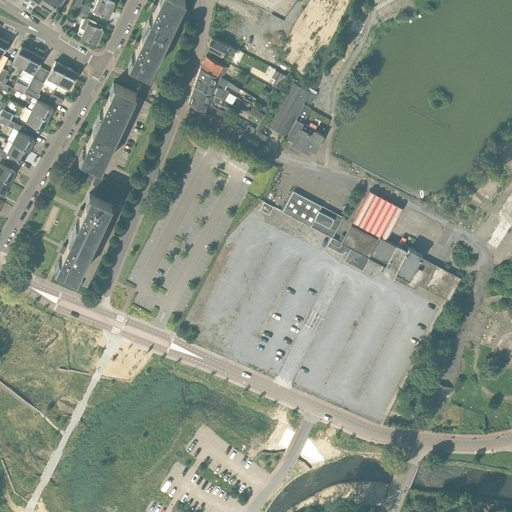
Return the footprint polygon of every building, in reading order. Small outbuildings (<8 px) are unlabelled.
[(53,6),(58,10),(64,0),(41,0),(39,4),(50,10),(50,11),(53,6)] [(108,0),(97,0),(93,10),(108,17),(115,3),(108,0)] [(154,10),(153,10),(154,11),(147,26),(167,36),(184,0),(159,0),(157,5),(156,5),(156,6),(154,10)] [(91,8),(79,3),(76,9),(88,15),(91,8)] [(81,36),(96,43),(102,29),(97,26),(98,24),(85,18),(80,27),(85,29),(81,36)] [(149,73),(152,68),(167,36),(147,26),(139,42),(138,42),(136,47),(137,47),(129,64),(149,73)] [(211,36),(206,47),(231,60),(235,49),(227,44),(211,36)] [(0,57),(9,42),(0,37),(0,57)] [(32,51),(21,46),(12,62),(23,68),(32,51)] [(32,51),(23,68),(34,74),(43,57),(32,51)] [(200,66),(200,67),(202,68),(216,75),(218,77),(220,78),(221,77),(226,66),(206,55),(200,66)] [(46,78),(58,83),(66,66),(55,61),(46,78)] [(66,66),(58,83),(69,89),(77,72),(66,66)] [(224,90),(227,86),(238,92),(241,89),(239,88),(235,86),(221,77),(220,78),(218,77),(216,75),(202,68),(200,67),(197,75),(220,85),(219,87),(224,90)] [(211,91),(225,99),(229,92),(224,90),(219,87),(220,85),(197,75),(194,84),(211,91)] [(283,87),(287,90),(267,125),(287,136),(304,104),(305,101),(311,104),(316,95),(317,92),(294,79),(295,79),(289,76),(283,87)] [(33,77),(27,88),(32,91),(38,79),(33,77)] [(44,83),(38,79),(32,91),(38,94),(44,83)] [(13,87),(2,82),(0,84),(0,88),(10,94),(13,88),(13,87)] [(13,87),(13,88),(24,93),(27,88),(15,82),(13,87)] [(118,130),(134,96),(135,93),(115,83),(107,99),(106,99),(104,104),(105,105),(98,120),(118,130)] [(191,94),(221,109),(232,115),(232,114),(237,117),(239,113),(225,106),(228,102),(225,100),(225,99),(211,91),(194,84),(191,94)] [(260,96),(265,100),(269,94),(264,91),(260,96)] [(60,105),(63,99),(52,93),(49,100),(60,105)] [(188,102),(217,116),(221,109),(191,94),(188,102)] [(37,99),(31,110),(48,119),(53,108),(37,99)] [(311,108),(304,104),(287,136),(286,139),(292,142),(289,148),(298,152),(300,149),(309,154),(312,148),(315,150),(323,135),(315,131),(316,129),(304,123),(311,108)] [(264,115),(253,108),(250,113),(261,120),(264,115)] [(2,110),(0,113),(0,114),(10,120),(13,115),(2,110)] [(48,119),(31,110),(25,122),(42,130),(48,119)] [(0,114),(0,122),(7,126),(10,120),(0,114)] [(100,167),(118,130),(98,120),(90,136),(89,136),(87,141),(88,141),(80,158),(81,158),(72,175),(87,182),(88,179),(92,181),(98,166),(100,167)] [(248,124),(245,129),(252,133),(255,128),(248,124)] [(267,136),(258,131),(257,130),(255,135),(265,140),(267,136)] [(12,142),(29,150),(34,139),(18,131),(12,142)] [(6,153),(23,161),(29,150),(12,142),(6,153)] [(0,176),(10,181),(15,171),(0,162),(0,176)] [(130,190),(97,174),(92,184),(97,187),(93,195),(91,194),(83,210),(82,210),(83,210),(81,215),(80,215),(81,215),(74,231),(94,241),(111,204),(108,202),(112,194),(126,200),(130,190)] [(0,194),(2,196),(10,181),(0,176),(0,194)] [(369,188),(353,222),(386,240),(403,206),(369,188)] [(282,211),(311,226),(332,238),(341,220),(343,217),(321,206),(293,191),(282,211)] [(511,192),(499,216),(503,218),(488,244),(498,250),(511,225),(511,192)] [(269,214),(273,206),(264,202),(260,210),(269,214)] [(422,254),(408,247),(407,250),(396,244),(396,245),(386,240),(379,236),(353,222),(351,225),(341,220),(332,238),(338,241),(351,248),(348,253),(366,263),(369,258),(383,265),(380,270),(382,271),(382,272),(406,284),(415,267),(418,262),(420,259),(421,257),(422,254)] [(64,252),(56,268),(77,278),(94,241),(74,231),(66,247),(65,246),(65,247),(63,252),(64,252)] [(343,255),(345,251),(348,253),(351,248),(338,241),(332,238),(330,242),(329,242),(327,246),(343,255)] [(363,270),(366,263),(348,253),(344,260),(363,270)] [(449,300),(460,278),(421,257),(420,259),(418,262),(415,267),(406,284),(416,290),(418,284),(448,300),(449,300)] [(452,389),(445,386),(443,392),(450,395),(452,389)]
